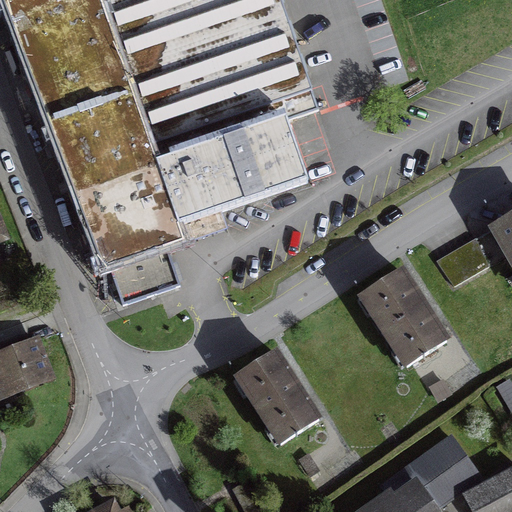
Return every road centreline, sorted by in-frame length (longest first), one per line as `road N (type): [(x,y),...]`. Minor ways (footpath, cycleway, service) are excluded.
road 1 (residential): [(511,179),(189,372),(126,421)]
road 2 (residential): [(126,421),(0,97)]
road 3 (residential): [(38,511),(126,421)]
